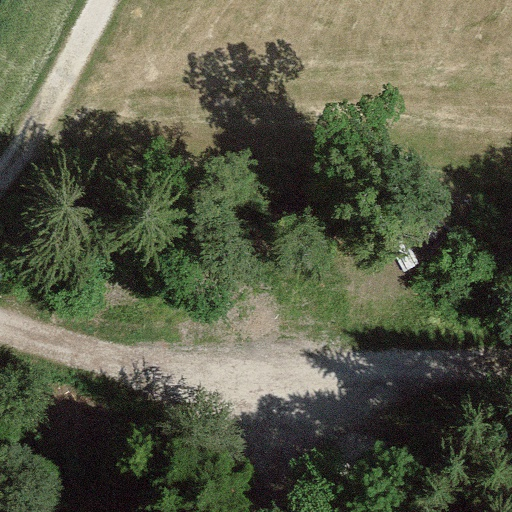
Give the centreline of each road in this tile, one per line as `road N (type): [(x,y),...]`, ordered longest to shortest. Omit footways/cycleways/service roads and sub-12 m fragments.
road 1 (track): [(0,342),(295,386),(511,380)]
road 2 (track): [(295,386),(293,511)]
